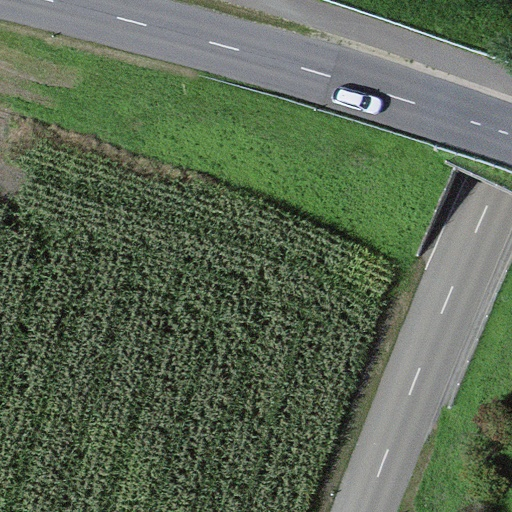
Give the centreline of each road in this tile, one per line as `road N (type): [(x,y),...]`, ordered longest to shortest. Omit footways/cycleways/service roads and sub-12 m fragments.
road 1 (tertiary): [(511,132),(51,0)]
road 2 (tertiary): [(367,511),(511,150)]
